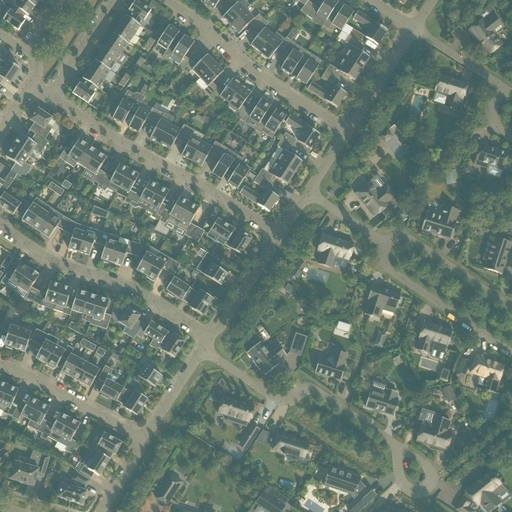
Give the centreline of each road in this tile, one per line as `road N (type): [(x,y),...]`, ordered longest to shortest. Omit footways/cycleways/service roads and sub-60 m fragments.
road 1 (residential): [(279,236),(50,97)]
road 2 (residential): [(207,338),(129,288),(52,262),(0,228)]
road 3 (residential): [(345,133),(250,71),(167,0)]
road 4 (residential): [(388,437),(312,388),(282,400),(201,346)]
road 5 (residential): [(383,245),(384,266),(511,355)]
road 6 (residential): [(141,439),(0,368)]
road 7 (residential): [(511,310),(407,240),(383,245)]
road 8 (residential): [(207,338),(279,236)]
road 9 (residential): [(345,133),(412,31)]
